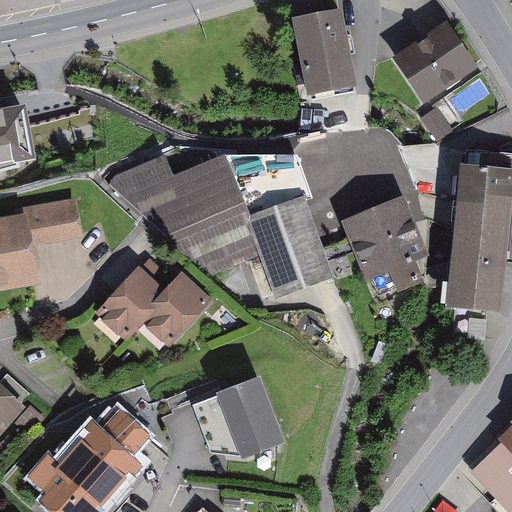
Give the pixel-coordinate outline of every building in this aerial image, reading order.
[(337,11),(299,18),(314,97),(352,90),(337,11)] [(446,25),(398,57),(424,96),(472,65),(446,25)] [(441,149),(470,122),(452,103),(423,131),(441,149)] [(23,105),(0,109),(0,166),(32,156),(23,105)] [(511,188),(511,158),(468,153),(451,301),(499,306),(511,188)] [(164,159),(109,182),(219,274),(264,256),(249,218),(224,159),(173,180),(164,159)] [(425,253),(401,199),(349,221),(380,294),(421,277),(413,258),(425,253)] [(299,200),(249,218),(264,256),(278,294),(328,275),(299,200)] [(21,216),(0,219),(0,285),(35,280),(29,241),(77,233),(72,201),(20,209),(21,216)] [(169,287),(146,265),(101,311),(125,335),(144,315),(168,339),(207,300),(181,275),(169,287)] [(257,380),(194,404),(212,450),(243,453),(280,439),(257,380)] [(0,388),(0,428),(20,406),(0,388)] [(49,491),(42,499),(58,511),(95,511),(136,464),(126,455),(144,434),(121,415),(105,434),(93,424),(62,462),(51,453),(31,476),(49,491)] [(511,427),(501,438),(505,441),(474,470),(510,509),(511,506),(511,427)]
